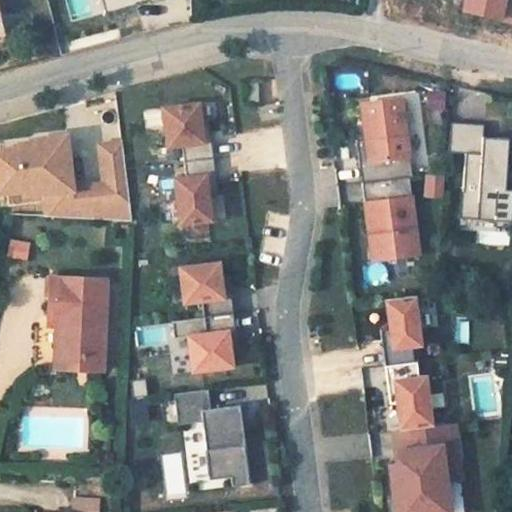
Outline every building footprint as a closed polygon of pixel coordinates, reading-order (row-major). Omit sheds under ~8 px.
[(248,100),(259,100),(260,76),(249,76),(248,100)] [(411,176),(401,99),(360,103),(364,139),(367,161),(358,162),(361,183),(407,177),(411,176)] [(443,121),(441,102),(423,103),(425,123),(443,121)] [(200,121),(198,103),(161,107),(166,146),(181,145),(183,161),(212,158),(210,141),(202,142),(200,121)] [(210,141),(208,121),(200,121),(202,142),(210,141)] [(484,122),(450,121),(450,151),(466,152),(463,215),(511,215),(511,185),(509,186),(511,155),(511,135),(486,134),(484,122)] [(72,187),(65,134),(36,138),(37,141),(17,143),(17,147),(0,149),(0,191),(22,189),(23,193),(43,191),(46,215),(131,220),(124,169),(121,142),(99,144),(103,183),(72,187)] [(367,161),(364,139),(355,140),(358,162),(367,161)] [(212,158),(183,161),(185,178),(175,179),(181,224),(212,220),(209,195),(207,175),(214,174),(212,158)] [(209,195),(216,195),(214,174),(207,175),(209,195)] [(407,177),(361,183),(367,234),(372,234),(375,260),(417,255),(407,177)] [(508,230),(479,230),(479,243),(508,244),(508,230)] [(372,234),(367,234),(370,261),(375,260),(372,234)] [(220,277),(218,262),(178,267),(183,303),(201,300),(203,316),(232,313),(230,296),(222,297),(220,277)] [(364,265),(364,288),(388,289),(389,265),(364,265)] [(230,296),(227,276),(220,277),(222,297),(230,296)] [(104,280),(50,278),(47,324),(56,324),(55,349),(65,349),(64,368),(101,370),(104,280)] [(419,345),(413,296),(385,299),(389,328),(391,347),(381,349),(384,365),(413,361),(411,346),(419,345)] [(232,313),(203,316),(205,333),(186,335),(191,371),(231,366),(229,351),(226,331),(234,329),(232,313)] [(391,347),(389,328),(379,329),(381,349),(391,347)] [(229,351),(237,350),(234,329),(226,331),(229,351)] [(65,349),(55,349),(54,367),(64,368),(65,349)] [(413,361),(384,365),(386,381),(393,381),(396,402),(399,429),(430,425),(424,376),(417,377),(415,361),(413,361)] [(148,376),(131,378),(132,395),(149,393),(148,376)] [(393,381),(386,381),(388,403),(396,402),(393,381)] [(230,416),(229,406),(210,408),(207,389),(173,393),(177,423),(201,420),(209,479),(230,476),(232,486),(249,484),(240,416),(230,416)] [(132,396),(132,419),(151,418),(150,396),(132,396)] [(240,416),(239,405),(229,406),(230,416),(240,416)] [(430,425),(399,429),(395,430),(399,464),(389,465),(394,511),(447,511),(441,459),(456,457),(452,422),(430,425)] [(96,511),(97,500),(75,499),(74,511),(96,511)]
